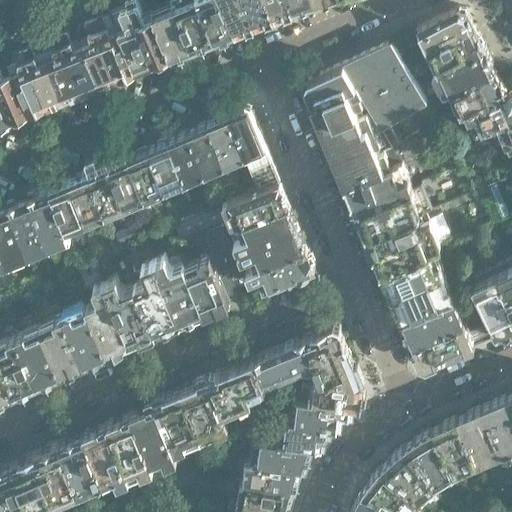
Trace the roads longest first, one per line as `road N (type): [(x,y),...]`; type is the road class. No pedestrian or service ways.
road 1 (residential): [(0,431),(354,281)]
road 2 (residential): [(0,166),(262,55)]
road 3 (residential): [(354,281),(262,55)]
road 4 (residential): [(262,55),(392,0)]
road 5 (residential): [(320,511),(327,484),(361,439),(406,406)]
road 6 (residential): [(406,406),(354,281)]
